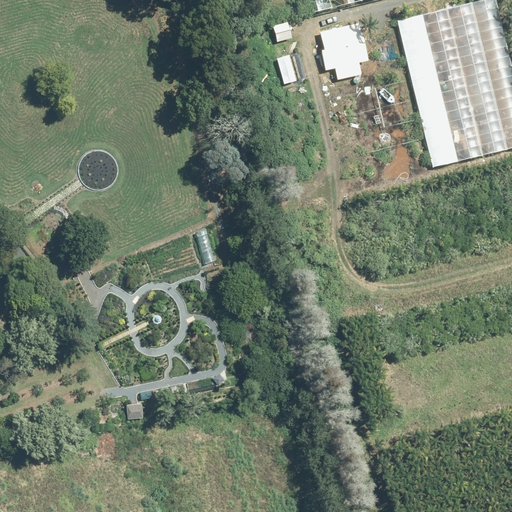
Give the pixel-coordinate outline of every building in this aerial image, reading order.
[(294,0),(298,12),(345,0),(294,0)] [(491,0),(398,24),(436,171),(511,151),(511,71),(493,0),(491,0)] [(322,71),(327,70),(334,68),(338,83),(360,78),(356,63),(367,61),(358,23),(318,33),(322,50),(317,51),(322,71)] [(285,24),(271,27),(275,43),(290,40),(285,24)] [(292,55),(275,60),(283,86),(300,81),(292,55)]
